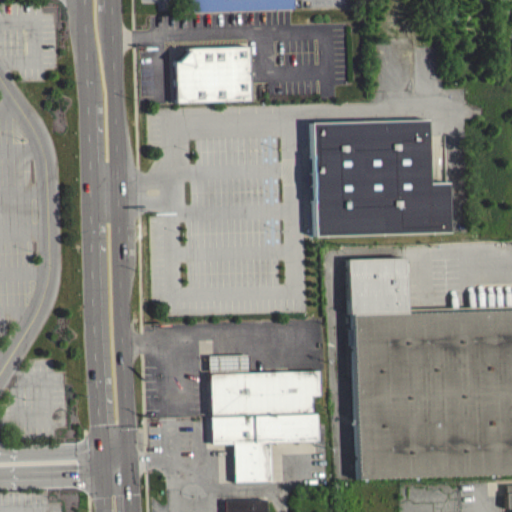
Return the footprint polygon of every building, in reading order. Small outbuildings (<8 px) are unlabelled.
[(181,0),(288,0),(289,10),(182,12),(181,0)] [(187,47),(173,60),(174,102),(249,99),(247,45),(187,47)] [(305,120),(424,118),(425,180),(444,180),(446,231),(308,234),(305,120)] [(511,473),(354,477),(350,312),(346,312),(345,258),(403,256),(404,307),(405,311),(511,308),(511,473)] [(206,354),(208,442),(230,442),(231,480),(268,480),(267,441),(314,440),(314,411),(310,411),(310,394),(318,394),(317,369),(248,373),(247,353),(206,354)] [(222,499),(222,511),(264,511),(264,499),(222,499)]
